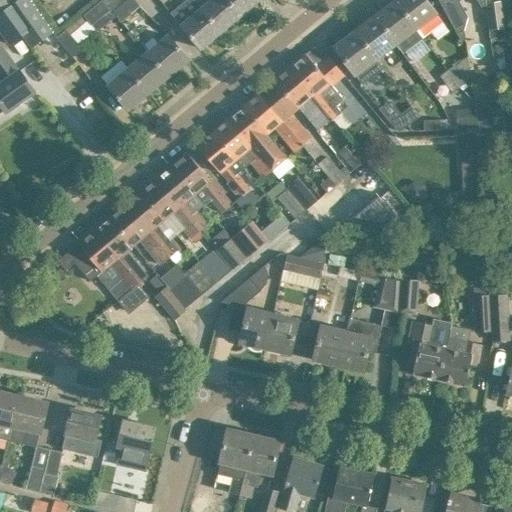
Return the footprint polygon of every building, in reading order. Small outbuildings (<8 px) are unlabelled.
[(0,0),(0,28),(10,44),(22,35),(31,48),(53,32),(30,0),(0,0)] [(101,0),(84,15),(92,25),(109,10),(101,0)] [(135,0),(126,0),(113,11),(122,20),(140,6),(135,0)] [(200,48),(221,31),(195,0),(187,0),(171,13),(200,48)] [(195,0),(221,31),(241,14),(228,0),(195,0)] [(228,0),(241,14),(257,0),(228,0)] [(396,0),(395,1),(415,28),(436,13),(426,0),(396,0)] [(477,0),(481,6),(449,17),(461,41),(490,36),(485,5),(483,0),(477,0)] [(375,16),(403,54),(423,38),(415,28),(395,1),(375,16)] [(500,2),(485,5),(490,36),(505,34),(504,28),(500,2)] [(375,16),(355,31),(375,58),(395,44),(375,16)] [(82,49),(66,29),(57,37),(73,56),(82,49)] [(375,58),(355,31),(334,47),(362,84),(372,77),(365,66),(375,58)] [(149,52),(168,75),(188,58),(169,35),(149,52)] [(21,55),(29,49),(22,40),(14,45),(21,55)] [(0,113),(4,111),(5,112),(6,111),(8,114),(20,105),(18,102),(35,90),(20,70),(19,70),(1,46),(0,46),(0,81),(1,83),(0,84),(0,113)] [(129,69),(148,92),(168,75),(149,52),(129,69)] [(290,67),(333,120),(341,113),(336,106),(344,99),(332,84),(344,74),(328,55),(316,66),(306,53),(290,67)] [(447,70),(460,87),(467,82),(454,65),(447,70)] [(290,67),(274,80),(297,108),(304,102),(324,126),(333,120),(290,67)] [(127,109),(148,92),(129,69),(108,86),(127,109)] [(453,92),(460,87),(447,70),(440,75),(453,92)] [(259,92),(302,145),(309,153),(317,146),(290,114),(297,108),(274,80),(259,92)] [(267,133),(274,128),(294,152),(302,145),(259,92),(244,105),(267,133)] [(500,99),(475,103),(480,135),(504,132),(500,99)] [(396,128),(416,113),(411,106),(400,114),(389,101),(380,109),(396,128)] [(228,118),(272,170),(287,157),(267,133),(244,105),(228,118)] [(475,108),(464,109),(466,126),(476,125),(475,108)] [(236,159),(243,167),(250,162),(263,177),(272,170),(228,118),(213,131),(236,159)] [(440,119),(424,120),(424,130),(440,129),(440,119)] [(236,173),(243,167),(236,159),(213,131),(197,144),(220,172),(221,171),(241,196),(235,201),(244,212),(259,200),(236,173)] [(480,201),(477,165),(481,165),(479,132),(460,133),(464,202),(480,201)] [(339,151),(354,169),(366,159),(351,141),(339,151)] [(187,152),(171,166),(198,197),(205,192),(222,212),(232,203),(211,179),(211,180),(187,152)] [(327,155),(317,163),(328,177),(336,185),(346,177),(327,155)] [(198,197),(171,166),(156,178),(200,230),(208,223),(191,204),(198,197)] [(288,189),(306,210),(318,200),(298,177),(287,187),(288,188),(288,189)] [(327,192),(336,185),(328,177),(320,184),(327,192)] [(141,191),(164,219),(171,213),(192,237),(200,230),(156,178),(141,191)] [(392,187),(380,197),(397,216),(408,206),(392,187)] [(296,218),(306,210),(288,189),(278,196),(296,218)] [(126,204),(169,256),(178,249),(157,225),(164,219),(141,191),(126,204)] [(376,192),(344,219),(384,227),(397,216),(380,197),(376,192)] [(110,217),(134,245),(141,239),(161,263),(169,256),(126,204),(110,217)] [(271,224),(278,232),(289,224),(283,215),(271,224)] [(95,229),(139,282),(147,275),(127,250),(134,245),(110,217),(95,229)] [(231,237),(248,257),(269,239),(253,219),(231,237)] [(215,248),(232,269),(248,257),(231,237),(224,228),(209,241),(215,248)] [(86,252),(75,262),(90,280),(97,275),(99,277),(110,268),(122,281),(110,290),(118,299),(139,282),(95,229),(78,243),(86,252)] [(325,236),(300,257),(308,259),(324,262),(325,236)] [(199,261),(217,282),(232,269),(215,248),(199,261)] [(287,254),(283,269),(320,278),(324,262),(308,259),(300,257),(287,254)] [(184,274),(201,295),(217,282),(199,261),(184,274)] [(324,262),(321,275),(339,279),(340,275),(358,280),(360,271),(324,262)] [(373,306),(398,312),(401,280),(360,271),(358,280),(378,284),(373,306)] [(185,308),(201,295),(184,274),(168,286),(185,308)] [(221,301),(241,306),(260,290),(250,278),(221,301)] [(401,280),(398,312),(416,313),(419,279),(401,278),(401,280)] [(187,310),(185,308),(168,286),(156,296),(175,320),(187,310)] [(490,295),(492,329),(493,342),(511,341),(508,294),(490,295)] [(476,330),(492,329),(490,295),(474,296),(476,330)] [(247,306),(240,340),(251,342),(250,346),(254,349),(258,350),(263,349),(263,345),(265,346),(273,312),(247,306)] [(273,312),(265,346),(290,352),(298,318),(273,312)] [(346,330),(339,363),(364,369),(368,349),(376,351),(380,332),(382,325),(349,318),(349,319),(346,330)] [(450,328),(452,322),(434,318),(433,325),(412,320),(409,336),(413,337),(406,366),(414,368),(412,373),(439,379),(450,328)] [(315,353),(314,357),(339,363),(346,330),(323,324),(321,324),(321,325),(318,338),(315,353)] [(450,328),(439,379),(466,385),(470,364),(476,365),(481,344),(449,337),(451,329),(450,328)] [(0,438),(8,440),(19,396),(0,391),(0,438)] [(8,440),(36,447),(40,431),(40,432),(47,403),(19,396),(8,440)] [(71,409),(62,448),(98,456),(101,439),(95,438),(101,415),(71,409)] [(119,462),(125,463),(145,467),(154,428),(124,421),(119,443),(123,444),(119,462)] [(229,492),(239,494),(254,434),(228,428),(220,459),(217,475),(232,478),(229,492)] [(254,434),(239,494),(250,497),(253,484),(258,485),(262,469),(273,471),(280,440),(254,434)] [(45,468),(44,472),(57,476),(61,460),(63,451),(49,448),(45,468)] [(315,496),(318,485),(323,466),(293,457),(278,507),(294,511),(300,492),(315,496)] [(32,465),(26,488),(39,491),(44,472),(45,468),(32,465)] [(340,466),(335,486),(333,496),(328,495),(324,511),(344,511),(347,501),(367,505),(374,474),(340,466)] [(386,507),(384,511),(409,511),(410,511),(421,511),(423,503),(427,484),(392,477),(388,496),(386,507)] [(276,511),(282,492),(267,487),(259,511),(276,511)] [(133,511),(137,499),(117,494),(96,489),(92,504),(127,511),(133,511)] [(475,511),(480,499),(452,491),(445,511),(475,511)] [(511,511),(511,502),(502,499),(497,511),(511,511)] [(34,500),(31,511),(32,511),(45,511),(48,503),(34,500)] [(55,501),(51,511),(65,511),(68,505),(55,501)]
